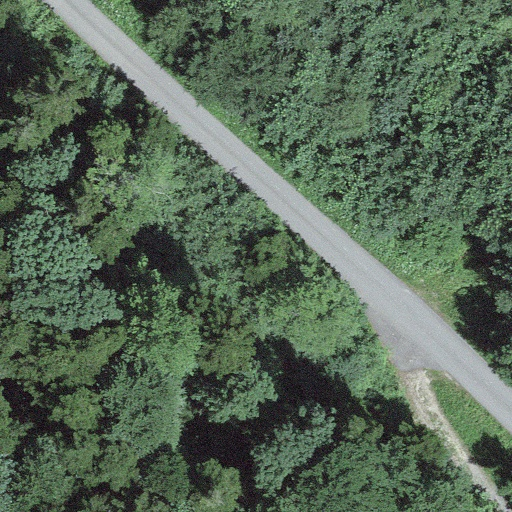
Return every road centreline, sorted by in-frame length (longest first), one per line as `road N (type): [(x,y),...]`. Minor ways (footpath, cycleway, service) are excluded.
road 1 (unclassified): [(511,403),(368,268),(55,0)]
road 2 (track): [(368,268),(508,511)]
